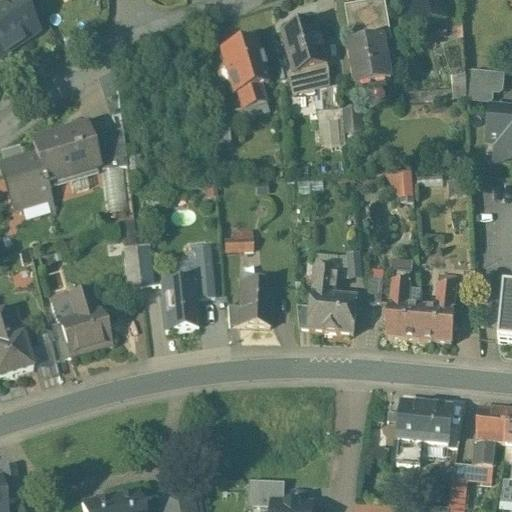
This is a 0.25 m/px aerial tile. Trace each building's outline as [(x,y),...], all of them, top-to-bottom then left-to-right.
[(15,0),(13,0),(0,9),(0,58),(38,33),(15,0)] [(439,0),(409,0),(418,30),(446,21),(439,0)] [(371,9),(351,13),(354,27),(351,27),(354,45),(349,46),(356,89),(391,83),(384,41),(388,40),(382,4),(371,6),(371,9)] [(315,24),(283,33),(294,74),(289,76),(294,94),(314,93),(314,91),(325,90),(324,86),(327,85),(323,72),(327,71),(326,67),(328,66),(315,24)] [(255,41),(219,52),(233,96),(237,94),(242,111),(265,104),(260,88),(268,85),(255,41)] [(462,41),(441,47),(451,80),(464,76),(462,41)] [(484,73),(474,72),(472,93),(482,94),(484,73)] [(501,75),(484,73),(482,94),(472,93),(471,103),(489,105),(490,95),(499,95),(501,75)] [(325,90),(314,91),(314,93),(315,113),(317,113),(341,111),(339,89),(325,90)] [(511,110),(491,109),(487,145),(494,146),(497,149),(495,166),(511,167),(511,110)] [(359,110),(344,111),(346,135),(361,134),(359,110)] [(341,111),(317,113),(320,152),(345,150),(342,112),(341,111)] [(227,113),(213,114),(216,147),(230,146),(227,113)] [(85,130),(31,146),(35,158),(4,167),(17,211),(50,201),(46,186),(97,171),(97,169),(88,141),(85,130)] [(122,131),(88,141),(97,169),(125,160),(122,131)] [(138,157),(128,158),(131,182),(141,181),(138,157)] [(414,199),(415,175),(394,175),(394,199),(414,199)] [(120,227),(126,243),(135,240),(129,223),(120,227)] [(251,234),(233,235),(233,242),(223,243),(224,255),(252,254),(251,234)] [(148,247),(135,249),(140,291),(153,290),(148,247)] [(135,249),(123,250),(127,292),(140,291),(135,249)] [(362,255),(350,256),(351,282),(364,281),(362,255)] [(411,268),(393,266),(392,283),(410,285),(411,268)] [(337,271),(315,269),(312,298),(311,310),(308,333),(308,334),(354,338),(357,302),(334,300),(337,271)] [(475,275),(463,274),(462,297),(473,298),(475,275)] [(457,281),(439,279),(438,288),(456,289),(457,281)] [(383,281),(369,280),(367,305),(380,307),(383,281)] [(410,285),(392,283),(390,306),(389,306),(385,341),(419,344),(422,309),(408,308),(410,285)] [(192,285),(160,288),(165,336),(197,332),(192,285)] [(270,289),(240,288),(238,309),(238,329),(238,330),(268,332),(270,289)] [(456,289),(438,288),(436,311),(422,309),(419,344),(452,347),(455,313),(454,313),(456,289)] [(511,289),(503,289),(498,345),(511,345),(511,289)] [(88,292),(69,298),(75,320),(59,325),(70,360),(108,348),(98,314),(95,315),(88,292)] [(238,309),(227,308),(228,329),(238,329),(238,309)] [(311,310),(297,308),(298,332),(308,333),(311,310)] [(14,313),(0,317),(0,381),(32,372),(14,313)] [(59,325),(47,329),(55,365),(70,360),(59,325)] [(451,412),(402,407),(401,415),(401,419),(399,438),(399,445),(397,468),(419,470),(421,448),(447,450),(451,412)] [(401,415),(388,414),(386,437),(399,438),(401,419),(401,415)] [(508,417),(479,414),(474,469),(492,472),(495,449),(504,450),(508,417)] [(14,468),(0,470),(0,472),(0,471),(0,490),(2,506),(19,503),(14,468)] [(272,506),(283,506),(284,486),(247,485),(247,511),(271,511),(272,506)] [(463,511),(467,487),(456,485),(452,511),(463,511)] [(192,511),(188,491),(158,498),(161,511),(192,511)] [(140,511),(137,496),(80,508),(81,511),(140,511)]
